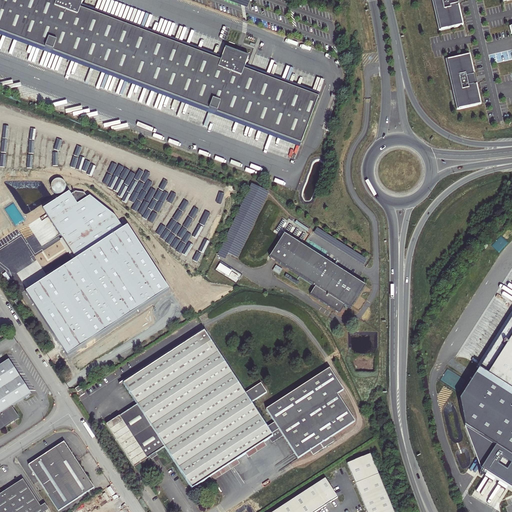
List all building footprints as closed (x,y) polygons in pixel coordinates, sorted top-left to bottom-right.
[(0,0),(0,30),(304,143),(319,97),(247,70),(251,58),(228,49),(223,60),(83,9),(86,0),(0,0)] [(457,0),(434,0),(442,31),(461,26),(464,25),(457,0)] [(470,55),(449,60),(461,109),(483,104),(471,55),(470,55)] [(66,183),(54,179),(49,191),(62,195),(66,183)] [(79,258),(26,292),(67,357),(168,292),(120,216),(91,194),(89,196),(85,191),(77,190),(73,192),(71,190),(46,206),(79,258)] [(351,310),(366,286),(284,234),(269,257),(316,287),(311,295),(340,313),(344,306),(351,310)] [(18,298),(14,301),(18,307),(22,305),(18,298)] [(511,318),(480,370),(511,390),(511,318)] [(244,395),(202,331),(119,390),(134,408),(105,428),(133,471),(162,451),(190,491),(269,439),(272,444),(282,436),(296,458),(354,421),(336,393),(343,389),(329,368),(265,410),(272,421),(265,426),(251,405),(267,394),(260,384),(244,395)] [(0,432),(19,419),(11,407),(29,394),(8,360),(0,365),(0,432)] [(511,390),(480,370),(460,402),(464,427),(472,448),(481,469),(511,488),(511,390)] [(80,386),(75,389),(81,396),(85,393),(80,386)] [(27,466),(54,511),(56,511),(92,489),(62,443),(27,466)] [(366,509),(367,511),(394,511),(371,454),(347,463),(366,509)] [(326,478),(273,511),(315,511),(338,497),(328,481),(326,478)] [(0,495),(0,511),(40,511),(21,481),(0,495)]
